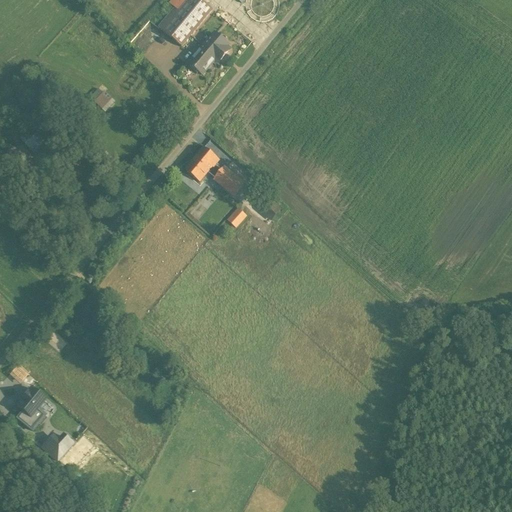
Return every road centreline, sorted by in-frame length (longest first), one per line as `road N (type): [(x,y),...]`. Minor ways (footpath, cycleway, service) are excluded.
road 1 (unclassified): [(0,363),(302,0)]
road 2 (track): [(386,511),(437,335)]
